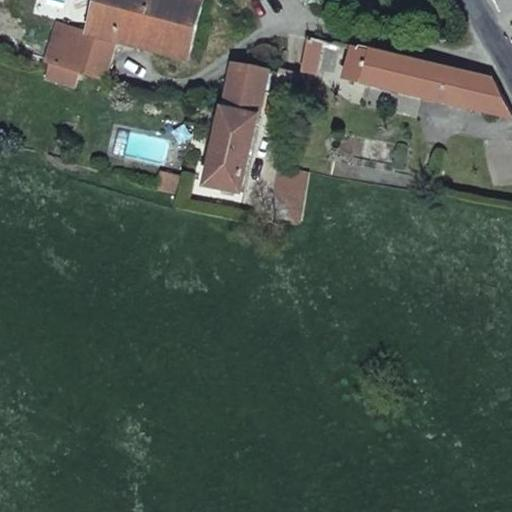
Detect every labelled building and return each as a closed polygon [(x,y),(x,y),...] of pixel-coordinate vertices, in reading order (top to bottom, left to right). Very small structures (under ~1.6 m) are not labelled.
[(93,33),(119,39),(195,58),(209,0),(100,0),(93,31),(93,33)] [(76,47),(70,69),(83,73),(109,81),(119,39),(93,33),(93,31),(80,28),(76,47)] [(49,63),(70,69),(76,47),(55,42),(49,63)] [(511,117),(511,113),(494,79),(431,65),(355,48),(348,82),(511,117)] [(272,70),(240,63),(239,63),(209,184),(241,192),(272,70)] [(279,165),(266,226),(290,231),(305,169),(279,165)]
